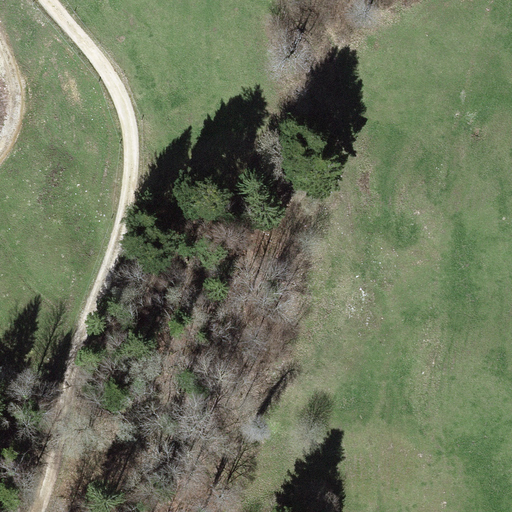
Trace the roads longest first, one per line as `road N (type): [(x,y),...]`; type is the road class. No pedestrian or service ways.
road 1 (track): [(37,511),(63,434),(84,321),(130,181),(129,124),(112,82),(45,0)]
road 2 (track): [(0,160),(20,130),(23,102),(0,41)]
